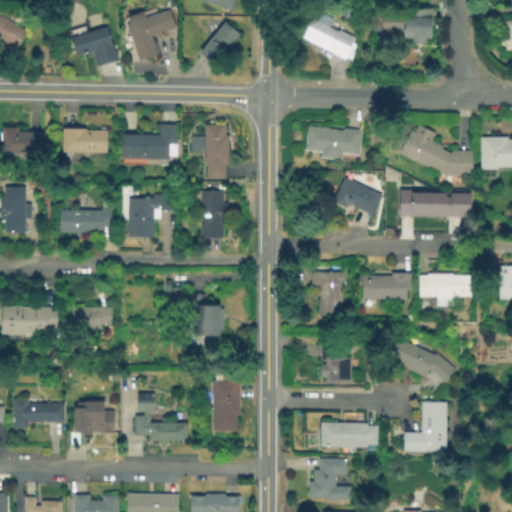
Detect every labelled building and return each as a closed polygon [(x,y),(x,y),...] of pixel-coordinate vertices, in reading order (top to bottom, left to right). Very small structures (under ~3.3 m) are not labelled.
[(233,0),(230,11),(200,0),(233,0)] [(430,39),(424,39),(424,44),(412,43),(412,39),(402,38),(403,33),(370,33),(371,7),(431,8),(430,39)] [(137,61),(122,20),(154,8),(156,13),(166,9),(173,28),(151,37),(157,53),(137,61)] [(13,52),(0,44),(0,14),(27,31),(13,52)] [(314,19),(340,32),(341,30),(357,38),(345,60),(304,38),(314,19)] [(511,49),(503,50),(503,21),(511,20),(511,49)] [(197,53),(222,21),(238,34),(213,65),(197,53)] [(95,67),(90,52),(75,57),(69,38),(105,26),(116,60),(95,67)] [(121,159),(121,134),(157,134),(157,124),(175,124),(175,159),(121,159)] [(444,177),(397,154),(409,130),(413,132),(417,124),(434,132),(430,140),(441,145),(439,150),(450,155),(450,150),(469,149),(471,175),(444,177)] [(223,179),(203,180),(203,155),(189,155),(188,137),(203,137),(202,125),(222,125),(223,136),(226,136),(226,166),(223,166),(223,179)] [(0,156),(0,128),(17,128),(17,133),(44,133),(45,156),(0,156)] [(105,153),(60,153),(60,128),(84,128),(84,132),(104,132),(105,153)] [(357,156),(340,153),(339,161),(318,158),(319,152),(303,150),(306,128),(341,133),(342,128),(360,130),(357,156)] [(511,169),(478,171),(478,137),(505,137),(506,142),(511,141),(511,169)] [(330,201),(341,176),(382,193),(372,215),(347,204),(345,208),(330,201)] [(397,188),(411,188),(411,191),(443,192),(443,211),(447,211),(448,191),(468,191),(468,216),(396,215),(397,188)] [(220,238),(197,238),(198,191),(220,191),(220,204),(226,204),(226,220),(221,220),(220,238)] [(151,238),(124,238),(125,198),(151,199),(151,194),(171,195),(171,212),(158,212),(158,220),(152,220),(151,238)] [(3,233),(3,223),(0,223),(0,197),(36,197),(36,234),(3,233)] [(110,227),(100,226),(100,234),(57,233),(58,211),(100,212),(100,209),(111,209),(110,227)] [(511,300),(496,300),(497,267),(511,267),(511,300)] [(317,318),(318,287),(309,287),(309,271),(339,272),(338,319),(317,318)] [(409,291),(404,291),(403,300),(359,299),(360,275),(388,276),(388,272),(409,273),(409,291)] [(468,298),(448,298),(448,307),(434,307),(434,298),(417,298),(417,274),(468,274),(468,298)] [(220,339),(193,338),(194,307),(189,306),(189,293),(204,294),(204,305),(220,305),(220,339)] [(46,335),(0,334),(0,307),(55,307),(55,329),(46,328),(46,335)] [(110,308),(109,325),(98,325),(98,330),(70,329),(70,307),(110,308)] [(428,370),(424,377),(385,360),(395,338),(432,355),(433,352),(453,371),(442,383),(428,370)] [(347,384),(324,384),(324,377),(318,377),(318,364),(323,364),(323,358),(317,358),(317,339),(339,339),(339,357),(347,357),(347,384)] [(235,432),(210,432),(210,381),(214,381),(213,373),(238,372),(238,416),(234,416),(235,432)] [(185,442),(147,442),(147,436),(132,436),(132,416),(142,416),(142,412),(135,412),(135,393),(152,393),(152,413),(148,413),(148,423),(185,423),(185,442)] [(61,423),(25,422),(25,429),(10,429),(10,398),(26,398),(26,403),(62,404),(61,423)] [(401,451),(402,432),(419,432),(419,402),(444,403),(443,452),(401,451)] [(111,433),(73,432),(73,409),(86,409),(86,403),(100,403),(100,412),(111,412),(111,433)] [(318,448),(318,421),(365,422),(365,426),(375,426),(375,445),(364,445),(364,448),(318,448)] [(349,503),(322,503),(322,499),(306,499),(306,482),(311,482),(311,471),(316,471),(316,459),(345,458),(345,475),(333,475),(333,487),(349,487),(349,503)] [(177,490),(176,511),(122,511),(123,489),(177,490)] [(237,511),(188,511),(188,497),(203,497),(203,493),(222,493),(222,497),(237,497),(237,511)] [(116,511),(71,511),(72,494),(88,495),(88,502),(100,502),(100,495),(116,496),(116,511)] [(23,511),(23,496),(33,496),(33,506),(39,506),(39,501),(59,501),(59,511),(23,511)]
